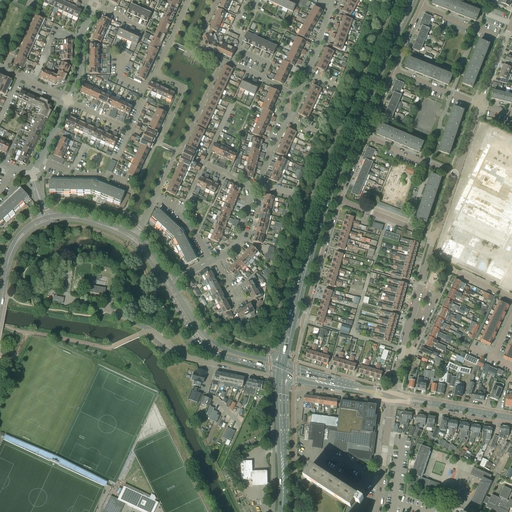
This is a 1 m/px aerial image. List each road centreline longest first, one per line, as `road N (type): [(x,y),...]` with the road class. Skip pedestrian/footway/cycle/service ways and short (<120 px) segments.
road 1 (secondary): [(289,329),(328,198),(414,0)]
road 2 (residential): [(329,3),(319,46),(300,88),(290,92),(230,63),(243,35),(233,25),(242,6),(257,0)]
road 3 (residential): [(289,329),(302,318),(338,198)]
road 4 (secondary): [(281,511),(280,374)]
road 5 (residential): [(65,298),(107,308),(178,351)]
road 6 (residential): [(160,143),(183,93),(159,77),(169,42)]
